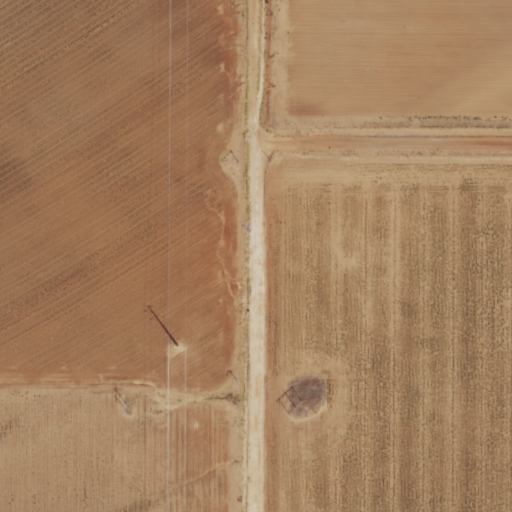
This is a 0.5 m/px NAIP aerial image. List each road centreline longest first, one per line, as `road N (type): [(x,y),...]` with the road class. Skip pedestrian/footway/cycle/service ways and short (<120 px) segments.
road 1 (residential): [(207,511),(226,0)]
road 2 (residential): [(511,145),(223,145)]
road 3 (residential): [(208,400),(0,398)]
